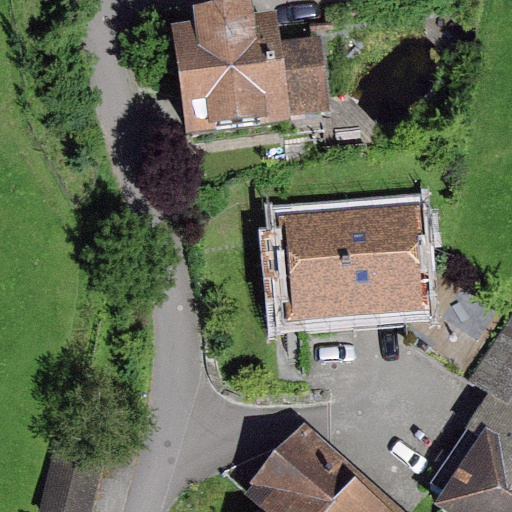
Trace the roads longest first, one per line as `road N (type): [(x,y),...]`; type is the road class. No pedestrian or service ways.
road 1 (unclassified): [(144,511),(178,378),(171,300),(88,17)]
road 2 (residential): [(237,0),(88,17)]
